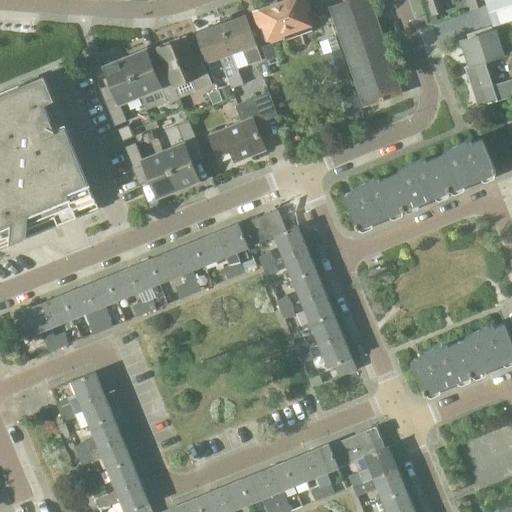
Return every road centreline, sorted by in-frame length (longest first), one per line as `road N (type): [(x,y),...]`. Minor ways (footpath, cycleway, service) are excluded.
road 1 (residential): [(0,390),(98,352),(111,358),(155,474),(183,483),(391,403)]
road 2 (residential): [(0,296),(299,178)]
road 3 (residential): [(299,178),(424,128),(431,96),(398,0)]
road 4 (residential): [(391,403),(299,178)]
road 5 (residential): [(0,1),(144,11),(191,0)]
